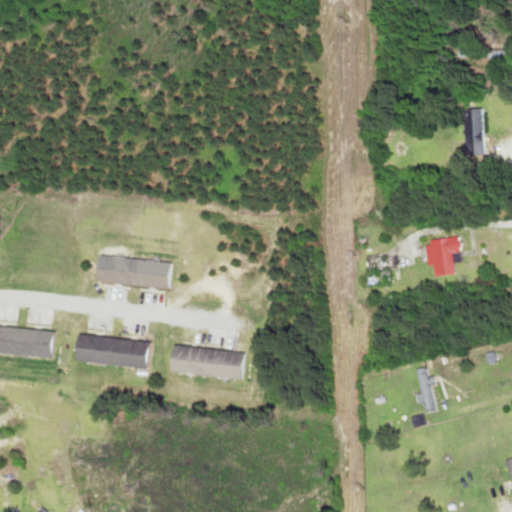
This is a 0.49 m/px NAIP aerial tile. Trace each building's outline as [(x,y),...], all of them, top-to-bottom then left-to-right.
[(458,50),(458,59),(506,59),(506,50),(458,50)] [(483,109),(462,109),(464,157),(484,156),(483,109)] [(460,262),(457,237),(425,241),(429,277),(453,274),(452,263),(460,262)] [(97,254),(94,281),(170,288),(172,261),(97,254)] [(0,352),(50,358),(52,331),(0,325),(0,352)] [(145,369),(148,341),(76,333),(72,360),(145,369)] [(170,344),(167,371),(242,380),(245,352),(170,344)] [(425,412),(437,409),(424,366),(413,369),(425,412)] [(511,457),(503,460),(511,492),(511,491),(511,457)] [(496,511),(507,509),(503,497),(492,501),(495,511),(496,511)]
